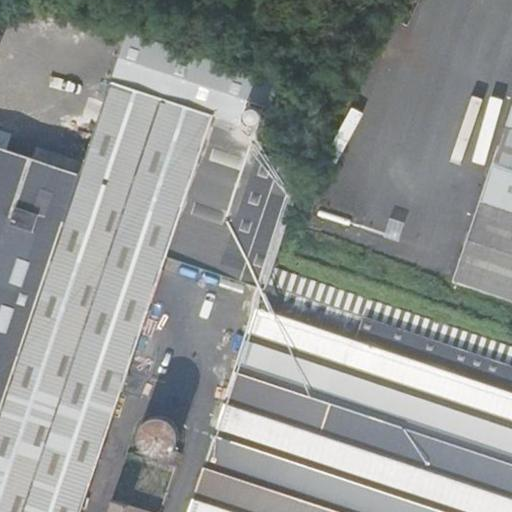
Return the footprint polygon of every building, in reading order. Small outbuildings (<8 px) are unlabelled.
[(0,511),(75,511),(211,117),(110,81),(76,178),(0,148),(0,511)] [(511,95),(481,181),(448,273),(511,294),(511,95)] [(511,511),(511,341),(484,332),(275,258),(299,189),(304,166),(257,150),(222,256),(269,271),(187,511),(511,511)] [(177,416),(142,419),(144,453),(180,451),(177,416)] [(147,511),(113,499),(107,511),(147,511)]
